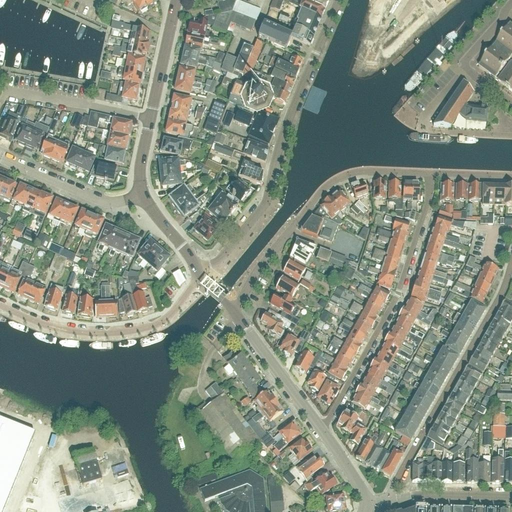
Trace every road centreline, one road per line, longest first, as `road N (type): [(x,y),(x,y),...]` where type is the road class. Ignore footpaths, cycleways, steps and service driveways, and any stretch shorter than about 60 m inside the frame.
road 1 (residential): [(338,0),(283,128),(264,205),(216,262),(197,271)]
road 2 (residential): [(322,432),(397,294),(430,174)]
road 3 (residential): [(511,259),(388,499)]
road 4 (residential): [(430,174),(367,172),(328,184),(255,271),(233,312)]
road 5 (residential): [(197,271),(170,315),(125,332),(61,329),(0,306)]
road 6 (residential): [(0,102),(8,91),(150,119)]
road 7 (unclassified): [(322,432),(233,312)]
road 8 (residential): [(139,194),(107,203),(0,158)]
road 9 (tertiary): [(511,496),(388,499)]
